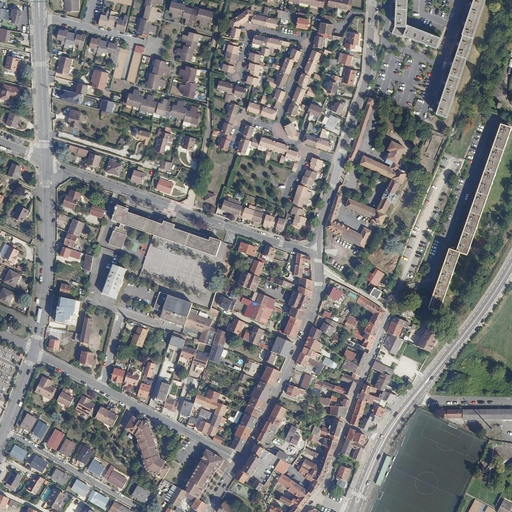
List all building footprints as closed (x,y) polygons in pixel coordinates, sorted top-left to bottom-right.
[(64,0),(65,12),(79,11),(77,0),(64,0)] [(144,0),(144,4),(146,5),(142,20),(140,19),(137,33),(148,36),(148,33),(154,34),(155,27),(150,26),(151,22),(153,23),(154,19),(159,20),(161,13),(156,12),(157,7),(155,7),(156,3),(161,4),(161,0),(144,0)] [(349,0),(339,0),(337,8),(347,10),(349,0)] [(407,0),(395,0),(394,27),(392,34),(402,38),(403,36),(436,48),(440,38),(406,25),(407,0)] [(473,0),(462,35),(463,36),(437,115),(448,118),(474,38),(473,38),(485,0),(473,0)] [(185,4),(171,1),(169,12),(173,13),(172,18),(179,19),(180,15),(184,15),(183,17),(187,18),(186,23),(192,25),(193,20),(196,21),(197,19),(201,20),(199,25),(206,26),(207,21),(211,22),(213,11),(199,7),(199,9),(184,5),(185,4)] [(26,10),(17,9),(15,21),(25,23),(26,10)] [(290,11),(283,10),(282,18),(280,25),(288,26),(290,11)] [(99,15),(97,26),(106,28),(106,27),(115,28),(114,30),(124,32),(127,17),(123,16),(122,21),(117,20),(118,18),(113,17),(113,12),(109,11),(109,12),(105,12),(104,16),(99,15)] [(251,18),(251,14),(252,12),(243,11),(230,20),(232,27),(230,27),(228,37),(235,39),(238,28),(234,27),(235,25),(237,23),(239,26),(247,19),(246,18),(247,17),(251,18)] [(263,16),(251,14),(251,18),(250,22),(262,24),(263,16)] [(278,19),(267,17),(265,25),(276,28),(278,19)] [(309,20),(298,18),(296,27),(307,29),(309,20)] [(335,24),(322,21),(320,32),(333,34),(335,24)] [(10,29),(0,26),(0,37),(8,39),(10,29)] [(67,32),(57,29),(55,40),(60,41),(59,47),(63,48),(63,49),(67,50),(68,45),(73,46),(74,45),(78,45),(77,51),(82,52),(85,36),(76,34),(76,35),(67,33),(67,32)] [(187,42),(186,45),(184,45),(183,49),(178,48),(176,55),(181,56),(180,60),(190,62),(193,49),(195,49),(199,35),(189,32),(188,35),(183,34),(181,40),(187,42)] [(351,33),(349,43),(346,42),(345,47),(355,49),(356,45),(358,46),(359,40),(360,34),(351,33)] [(265,37),(255,35),(253,42),(264,44),(265,37)] [(327,37),(319,35),(317,46),(325,48),(327,37)] [(100,39),(91,37),(88,48),(93,49),(91,55),(99,56),(100,53),(105,54),(106,52),(111,53),(109,59),(114,60),(118,44),(108,41),(108,43),(100,40),(100,39)] [(283,41),(273,39),(271,46),(282,48),(283,44),(283,41)] [(228,41),(226,50),(236,52),(238,46),(236,45),(236,43),(228,41)] [(120,49),(113,78),(120,80),(128,51),(129,46),(125,45),(124,50),(120,49)] [(144,48),(135,45),(126,82),(134,83),(141,52),(143,52),(144,48)] [(304,50),(295,47),(291,58),(297,60),(300,61),(304,50)] [(236,52),(226,50),(224,57),(225,57),(225,60),(233,62),(233,59),(235,59),(236,52)] [(316,50),(312,60),(319,62),(322,53),(316,50)] [(251,59),(250,62),(259,64),(261,55),(250,52),(249,58),(251,59)] [(347,54),(342,52),(342,54),(339,53),(335,62),(347,66),(349,62),(350,57),(346,56),(347,54)] [(22,56),(10,54),(8,68),(20,70),(22,56)] [(69,76),(73,59),(64,57),(63,61),(64,61),(61,74),(69,76)] [(291,58),(288,57),(284,67),(292,70),(297,60),(291,58)] [(157,89),(157,86),(163,87),(164,81),(159,80),(160,76),(162,77),(163,73),(168,74),(170,67),(165,66),(166,62),(155,59),(152,73),(149,73),(146,86),(157,89)] [(224,63),(223,62),(221,69),(232,72),(234,65),(232,65),(233,62),(225,60),(224,63)] [(319,62),(312,60),(308,69),(315,72),(319,62)] [(259,64),(250,62),(249,68),(251,68),(251,72),(259,74),(261,65),(259,64)] [(176,84),(175,90),(180,91),(179,95),(191,98),(194,84),(192,83),(196,69),(188,67),(187,71),(182,70),(180,76),(185,77),(184,81),(182,81),(181,85),(176,84)] [(354,79),(356,71),(346,69),(344,79),(341,78),(340,84),(352,87),(354,79)] [(291,73),(282,70),(279,79),(287,82),(291,73)] [(105,90),(109,74),(96,71),(94,76),(96,76),(93,87),(105,90)] [(249,75),(247,82),(258,84),(260,78),(258,77),(259,74),(251,72),(250,76),(249,75)] [(312,75),(305,72),(300,82),(308,86),(312,75)] [(327,92),(329,93),(329,94),(332,95),(333,93),(334,94),(335,92),(337,83),(336,83),(337,77),(332,76),(330,82),(330,81),(327,92)] [(229,82),(219,79),(216,87),(227,90),(229,82)] [(23,87),(6,84),(4,97),(14,100),(15,95),(22,96),(23,87)] [(89,86),(80,84),(77,93),(80,94),(86,96),(89,86)] [(247,88),(236,85),(234,93),(245,96),(247,88)] [(288,91),(280,87),(276,98),(280,100),(283,101),(284,101),(288,91)] [(144,98),(140,97),(142,91),(135,89),(133,95),(129,94),(126,105),(141,109),(141,111),(154,114),(157,103),(154,102),(155,97),(149,95),(147,101),(143,100),(144,98)] [(303,102),(307,92),(299,89),(295,99),(303,102)] [(78,103),(80,94),(77,93),(64,90),(62,99),(78,103)] [(373,100),(369,98),(348,160),(352,161),(355,153),(373,100)] [(112,112),(115,102),(102,99),(100,109),(112,112)] [(159,104),(156,115),(170,118),(170,116),(184,120),(183,122),(198,125),(201,114),(197,113),(199,108),(192,106),(191,112),(188,111),(188,109),(184,108),(185,102),(179,101),(178,107),(173,105),(173,107),(169,106),(170,101),(165,99),(163,104),(159,104)] [(262,105),(251,101),(248,109),(259,113),(262,105)] [(230,102),(226,116),(235,119),(239,105),(232,102),(230,102)] [(301,106),(293,102),(289,111),(296,115),(301,106)] [(345,105),(337,102),(332,111),(340,115),(345,105)] [(320,118),(324,108),(313,104),(309,114),(320,118)] [(275,109),(265,106),(262,114),(273,117),(275,109)] [(21,114),(11,111),(7,123),(16,127),(21,114)] [(78,127),(82,113),(72,111),(70,120),(72,120),(71,125),(78,127)] [(339,119),(332,115),(327,124),(334,127),(336,123),(339,119)] [(235,119),(226,116),(221,132),(224,133),(229,134),(235,119)] [(300,139),(302,132),(298,130),(293,120),(285,124),(291,134),(294,133),(295,134),(293,137),(300,139)] [(255,125),(247,123),(244,133),(252,136),(255,125)] [(500,124),(456,251),(460,252),(467,255),(511,128),(500,124)] [(155,135),(142,131),(139,140),(146,142),(145,146),(151,147),(155,135)] [(169,140),(169,139),(173,140),(174,135),(160,131),(159,136),(162,137),(162,138),(169,140)] [(229,134),(224,133),(220,147),(228,149),(232,135),(229,134)] [(272,138),(263,135),(260,142),(269,146),(272,138)] [(321,139),(311,135),(308,144),(318,147),(321,139)] [(188,137),(186,144),(197,147),(198,139),(188,137)] [(169,140),(162,138),(158,151),(165,153),(169,140)] [(259,148),(260,139),(253,138),(252,147),(259,148)] [(287,144),(276,140),(274,147),(284,151),(287,144)] [(337,145),(324,140),(321,149),(335,154),(337,145)] [(249,144),(241,141),(238,151),(246,153),(249,144)] [(390,152),(384,167),(363,157),(359,165),(391,180),(385,191),(384,191),(380,199),(381,200),(375,212),(347,199),(343,208),(371,220),(368,225),(373,227),(374,224),(380,227),(385,216),(382,215),(388,203),(389,204),(393,195),(398,183),(401,185),(406,174),(399,170),(399,168),(400,166),(399,164),(398,163),(405,148),(392,142),(388,151),(390,152)] [(90,151),(80,148),(78,154),(88,157),(90,151)] [(296,160),(297,158),(301,159),(303,155),(299,153),(299,152),(289,148),(287,155),(286,156),(296,160)] [(93,152),(89,163),(94,165),(99,167),(103,157),(101,157),(102,154),(93,152)] [(176,158),(166,155),(164,162),(174,165),(176,158)] [(123,165),(118,164),(119,160),(111,157),(110,161),(111,162),(108,171),(114,173),(120,176),(123,165)] [(325,162),(316,159),(313,166),(312,168),(320,171),(321,169),(323,169),(325,162)] [(26,170),(18,167),(13,178),(21,181),(26,170)] [(307,177),(318,180),(321,172),(320,171),(312,168),(311,171),(309,170),(307,177)] [(146,174),(136,171),(133,180),(137,182),(142,184),(146,174)] [(307,177),(306,176),(303,186),(311,189),(311,187),(314,188),(316,181),(318,182),(318,180),(307,177)] [(176,186),(162,181),(158,192),(165,194),(172,197),(176,186)] [(301,185),(297,194),(310,199),(312,194),(310,193),(311,189),(303,186),(301,185)] [(67,196),(78,200),(80,201),(82,194),(71,189),(67,196)] [(214,206),(218,195),(208,192),(204,202),(214,206)] [(310,199),(297,194),(294,203),(296,204),(304,207),(305,204),(308,205),(310,199)] [(339,196),(336,194),(325,228),(362,251),(371,234),(362,230),(359,237),(331,220),(337,206),(339,196)] [(78,200),(67,196),(65,201),(64,205),(74,209),(78,200)] [(230,212),(235,199),(229,197),(227,201),(225,200),(222,209),(230,212)] [(235,199),(230,212),(239,215),(242,206),(240,205),(241,201),(235,199)] [(304,207),(296,204),(292,214),(297,216),(303,218),(305,211),(303,211),(304,207)] [(90,214),(103,219),(107,210),(93,205),(90,214)] [(208,241),(205,239),(205,237),(205,235),(179,226),(178,230),(173,228),(174,225),(163,221),(162,224),(127,212),(128,209),(117,205),(116,208),(112,220),(120,223),(119,228),(115,226),(114,231),(113,230),(112,232),(108,244),(121,249),(126,237),(126,235),(125,235),(127,231),(122,229),(123,224),(215,257),(220,245),(221,241),(210,237),(208,241)] [(250,219),(254,207),(248,205),(247,208),(245,207),(242,216),(250,219)] [(254,207),(250,219),(259,222),(262,213),(259,212),(260,209),(254,207)] [(32,213),(22,208),(16,220),(26,225),(32,213)] [(274,216),(271,215),(271,214),(265,213),(262,224),(268,226),(268,225),(271,226),(274,216)] [(278,217),(278,218),(274,216),(271,226),(275,227),(275,228),(281,230),(285,219),(278,217)] [(303,218),(297,216),(293,225),(301,228),(301,225),(304,226),(307,220),(303,218)] [(84,223),(75,219),(70,233),(79,236),(84,223)] [(79,237),(68,234),(65,244),(74,247),(76,239),(78,239),(79,237)] [(256,260),(257,260),(260,253),(256,252),(257,248),(249,245),(242,242),(239,250),(254,256),(253,259),(256,260)] [(20,252),(5,245),(0,255),(0,256),(15,263),(20,252)] [(272,248),(267,246),(263,258),(273,261),(277,250),(272,248)] [(71,249),(64,247),(61,256),(67,258),(68,255),(69,256),(71,249)] [(439,311),(460,252),(456,251),(449,248),(429,308),(439,311)] [(311,258),(297,253),(295,274),(302,277),(303,269),(304,262),(311,264),(311,258)] [(93,256),(86,254),(83,268),(91,271),(91,266),(93,256)] [(251,274),(257,277),(263,263),(257,260),(256,260),(251,274)] [(114,265),(111,272),(103,292),(116,297),(120,286),(121,286),(123,282),(122,282),(123,277),(124,275),(126,270),(117,266),(114,265)] [(370,283),(379,287),(385,272),(377,268),(378,267),(376,266),(373,273),(366,270),(363,276),(371,280),(370,283)] [(62,275),(74,276),(75,268),(63,267),(62,275)] [(23,276),(12,272),(7,283),(18,288),(23,276)] [(264,279),(245,272),(240,285),(258,292),(264,279)] [(302,277),(301,277),(295,274),(294,277),(300,279),(295,291),(307,296),(311,297),(312,293),(313,281),(302,277)] [(279,285),(289,290),(292,283),(283,280),(283,281),(276,278),(275,280),(268,277),(268,278),(265,276),(264,279),(279,285)] [(71,285),(63,284),(61,293),(69,295),(71,285)] [(380,291),(372,287),(369,295),(376,299),(380,291)] [(330,293),(328,295),(338,301),(342,293),(334,288),(333,290),(332,290),(330,293)] [(16,294),(6,289),(1,301),(11,305),(16,294)] [(295,291),(293,290),(288,304),(292,306),(305,311),(308,304),(311,297),(307,296),(295,291)] [(160,317),(184,326),(190,308),(192,302),(160,292),(154,308),(162,311),(160,317)] [(279,301),(258,293),(255,302),(275,310),(279,301)] [(364,307),(367,301),(360,296),(357,302),(364,307)] [(244,317),(268,327),(275,310),(255,302),(245,297),(243,302),(249,305),(244,317)] [(78,301),(60,298),(57,312),(56,321),(74,326),(78,301)] [(233,301),(224,298),(221,307),(230,310),(230,309),(233,301)] [(369,323),(378,328),(384,313),(367,301),(364,307),(372,313),(369,323)] [(303,316),(305,311),(292,306),(288,316),(290,316),(301,321),(303,316)] [(197,310),(190,308),(184,326),(202,332),(199,340),(200,342),(212,345),(217,327),(210,325),(212,319),(208,317),(196,313),(197,310)] [(92,317),(85,316),(80,343),(88,344),(92,317)] [(298,330),(301,321),(290,316),(283,333),(294,338),(298,330)] [(352,330),(354,331),(359,321),(352,317),(347,328),(352,330)] [(407,323),(394,317),(391,323),(402,328),(405,329),(407,323)] [(244,322),(234,318),(229,329),(238,333),(244,322)] [(362,339),(363,335),(360,334),(364,323),(359,321),(354,331),(352,330),(350,337),(361,342),(362,339)] [(364,333),(374,338),(378,328),(369,323),(364,333)] [(402,328),(391,323),(387,333),(391,335),(400,339),(401,337),(399,336),(402,328)] [(340,331),(327,324),(325,328),(323,332),(335,339),(340,331)] [(141,347),(148,330),(137,326),(131,343),(141,347)] [(262,330),(254,326),(248,340),(265,348),(267,346),(257,341),(262,330)] [(322,332),(313,326),(311,331),(308,336),(317,342),(322,332)] [(56,328),(48,327),(46,338),(50,339),(52,330),(55,330),(56,328)] [(437,333),(425,327),(416,346),(428,352),(437,333)] [(214,345),(223,348),(228,332),(219,329),(214,345)] [(174,331),(172,335),(185,340),(186,336),(174,331)] [(364,340),(372,343),(374,338),(364,333),(363,335),(362,339),(364,340)] [(185,340),(172,335),(169,344),(182,349),(183,347),(185,340)] [(395,356),(403,340),(400,339),(391,335),(386,347),(389,349),(388,353),(395,356)] [(320,343),(317,342),(308,336),(306,341),(303,346),(316,352),(320,343)] [(293,343),(277,337),(271,351),(280,355),(286,358),(289,350),(293,343)] [(61,341),(51,339),(49,349),(59,351),(61,341)] [(361,348),(369,351),(372,343),(364,340),(361,348)] [(223,348),(214,345),(209,360),(220,363),(225,349),(223,348)] [(321,355),(316,352),(303,346),(302,349),(300,352),(309,356),(318,361),(321,355)] [(197,351),(183,347),(182,349),(178,361),(187,363),(188,359),(194,361),(197,353),(197,351)] [(344,359),(361,370),(368,355),(359,352),(358,354),(346,348),(341,357),(344,359)] [(269,350),(264,362),(274,366),(275,363),(276,364),(278,360),(280,355),(269,350)] [(307,361),(309,356),(300,352),(298,358),(295,363),(303,367),(302,369),(304,369),(306,366),(309,367),(311,363),(307,361)] [(208,357),(197,353),(194,361),(193,363),(205,367),(208,357)] [(95,356),(83,354),(81,363),(93,364),(95,356)] [(350,376),(357,380),(361,370),(344,359),(340,368),(349,372),(349,371),(352,372),(350,376)] [(394,370),(374,362),(371,368),(391,376),(394,370)] [(154,364),(148,363),(144,376),(150,378),(154,364)] [(348,382),(355,385),(357,380),(350,376),(323,363),(321,369),(348,382)] [(280,371),(268,366),(261,381),(273,387),(277,379),(280,371)] [(131,372),(128,371),(124,385),(128,387),(129,383),(138,385),(141,375),(136,374),(138,369),(132,368),(131,372)] [(124,372),(115,369),(112,380),(117,382),(121,383),(124,372)] [(248,376),(241,373),(238,380),(246,383),(248,376)] [(300,390),(307,392),(312,377),(305,375),(303,382),(300,390)] [(43,376),(35,391),(50,399),(56,389),(49,385),(51,381),(43,376)] [(322,383),(351,396),(355,385),(348,382),(345,389),(321,377),(320,382),(322,383)] [(387,380),(381,377),(377,386),(383,389),(387,380)] [(413,381),(405,377),(403,382),(412,386),(413,381)] [(170,385),(161,381),(155,401),(157,402),(164,404),(170,385)] [(273,387),(261,381),(257,389),(253,397),(265,403),(269,395),(273,387)] [(150,386),(141,383),(138,395),(142,396),(147,397),(150,386)] [(233,383),(231,388),(242,393),(244,388),(233,383)] [(362,388),(361,391),(366,393),(367,390),(377,394),(379,390),(363,384),(361,388),(362,388)] [(296,397),(299,389),(289,386),(288,390),(287,394),(296,397)] [(64,387),(57,400),(69,407),(74,398),(68,395),(70,391),(64,387)] [(229,405),(197,390),(193,404),(197,406),(199,406),(199,404),(209,408),(211,402),(220,406),(216,414),(224,417),(229,405)] [(366,393),(361,391),(358,399),(366,402),(369,394),(366,393)] [(392,395),(383,392),(380,399),(381,399),(388,402),(391,403),(398,398),(392,395)] [(331,401),(335,403),(339,396),(331,394),(329,400),(331,401)] [(83,395),(76,408),(89,415),(95,405),(90,402),(91,400),(83,395)] [(179,401),(167,397),(163,408),(170,410),(176,412),(179,401)] [(265,403),(253,397),(249,405),(261,411),(263,407),(265,403)] [(339,405),(347,407),(349,400),(343,398),(342,403),(340,402),(339,405)] [(366,402),(358,399),(350,424),(357,427),(361,418),(366,402)] [(378,407),(384,410),(388,402),(381,399),(378,407)] [(337,415),(344,418),(347,407),(339,405),(335,403),(331,401),(327,410),(337,415)] [(190,416),(193,404),(184,402),(180,413),(185,415),(190,416)] [(287,409),(277,404),(274,410),(271,416),(282,420),(287,409)] [(261,411),(249,405),(245,413),(246,413),(258,419),(259,415),(261,411)] [(104,422),(111,408),(107,406),(106,409),(101,406),(95,417),(104,422)] [(374,406),(371,414),(381,419),(384,410),(378,407),(374,406)] [(214,420),(216,414),(201,407),(199,413),(214,420)] [(114,410),(111,408),(104,422),(112,427),(118,415),(113,413),(114,410)] [(511,410),(462,411),(462,420),(511,419),(511,410)] [(230,416),(228,420),(238,423),(241,412),(239,411),(236,418),(230,416)] [(442,419),(460,419),(460,411),(445,411),(445,412),(442,412),(442,419)] [(255,424),(258,419),(246,413),(241,425),(252,430),(255,424)] [(36,418),(28,414),(21,426),(29,430),(36,418)] [(224,417),(216,414),(214,420),(212,424),(208,433),(215,437),(219,428),(224,417)] [(378,425),(381,419),(371,414),(368,421),(378,425)] [(333,424),(341,427),(344,418),(337,415),(335,419),(333,424)] [(282,420),(271,416),(269,419),(267,422),(273,425),(278,426),(282,420)] [(154,471),(164,478),(170,468),(164,464),(166,461),(164,460),(161,457),(149,425),(142,422),(142,423),(140,421),(133,417),(125,430),(136,436),(144,458),(143,459),(146,468),(153,473),(154,471)] [(199,420),(191,418),(188,427),(196,429),(199,420)] [(203,431),(208,433),(212,424),(203,420),(199,429),(203,431)] [(365,420),(361,429),(367,432),(371,423),(365,420)] [(48,426),(41,422),(33,434),(41,438),(48,426)] [(267,436),(273,425),(267,422),(265,428),(262,433),(267,436)] [(318,426),(338,438),(341,427),(333,424),(331,429),(319,423),(318,426)] [(297,426),(292,424),(289,430),(295,433),(297,426)] [(327,438),(337,442),(338,438),(318,426),(313,424),(310,432),(317,434),(319,429),(328,435),(327,438)] [(252,430),(241,425),(235,435),(236,436),(247,440),(250,435),(252,430)] [(278,426),(273,425),(267,436),(262,433),(260,437),(258,441),(263,444),(270,442),(278,426)] [(219,428),(213,441),(225,446),(228,440),(222,437),(225,430),(219,428)] [(58,430),(49,445),(55,449),(64,434),(58,430)] [(295,433),(289,430),(285,439),(296,443),(297,440),(293,439),(295,433)] [(350,430),(346,439),(352,441),(355,431),(350,430)] [(313,441),(317,434),(310,432),(307,438),(313,441)] [(366,437),(357,434),(355,439),(357,439),(356,442),(357,443),(363,445),(366,437)] [(243,446),(247,440),(236,436),(230,448),(240,452),(243,446)] [(325,446),(323,453),(324,453),(332,456),(337,442),(327,438),(321,436),(319,441),(324,442),(323,445),(325,446)] [(346,439),(340,453),(347,456),(352,441),(346,439)] [(68,440),(61,452),(68,456),(75,444),(68,440)] [(366,446),(363,445),(357,443),(353,452),(354,452),(351,458),(359,462),(366,446)] [(253,448),(251,453),(252,453),(260,458),(265,449),(255,444),(253,448)] [(27,452),(16,445),(11,453),(22,460),(27,452)] [(85,448),(77,460),(84,464),(92,452),(85,448)] [(224,459),(206,449),(201,458),(202,459),(186,486),(189,488),(186,491),(169,481),(168,482),(174,486),(174,487),(176,488),(167,504),(175,510),(184,494),(196,501),(192,508),(195,509),(193,511),(202,511),(207,505),(198,499),(200,495),(202,496),(205,491),(206,490),(203,488),(214,470),(216,471),(217,468),(219,469),(219,467),(224,459)] [(278,449),(275,454),(283,459),(286,453),(278,449)] [(308,474),(321,482),(325,475),(331,458),(323,455),(324,453),(323,453),(313,449),(312,452),(322,456),(320,460),(318,460),(318,461),(320,462),(319,463),(303,461),(298,468),(308,474)] [(260,458),(252,453),(250,457),(247,461),(257,467),(262,459),(260,458)] [(48,463),(36,456),(30,466),(42,473),(48,463)] [(105,466),(93,460),(88,469),(99,476),(105,466)] [(257,467),(247,461),(241,471),(249,475),(252,476),(257,467)] [(350,468),(340,465),(335,476),(337,477),(337,479),(335,484),(342,487),(350,468)] [(127,478),(113,471),(115,468),(111,466),(105,477),(108,479),(108,481),(122,488),(127,478)] [(69,476),(56,469),(51,478),(63,486),(69,476)] [(249,475),(241,471),(239,471),(237,475),(234,479),(244,482),(249,475)] [(23,477),(14,472),(7,484),(16,489),(23,477)] [(299,497),(305,489),(282,473),(278,480),(289,490),(299,497)] [(299,497),(307,502),(313,493),(320,484),(321,482),(308,474),(305,478),(312,483),(311,484),(312,485),(308,491),(305,489),(299,497)] [(36,497),(46,481),(39,477),(36,481),(35,480),(32,485),(33,485),(32,487),(31,487),(28,492),(36,497)] [(244,482),(234,479),(229,488),(238,491),(240,488),(242,489),(243,487),(251,490),(248,494),(255,496),(260,489),(253,486),(244,482)] [(264,482),(258,479),(253,486),(260,489),(264,482)] [(90,487),(77,480),(71,490),(84,497),(90,487)] [(335,486),(329,483),(325,489),(333,492),(335,486)] [(149,492),(138,485),(132,494),(144,502),(149,492)] [(65,495),(55,489),(47,503),(57,509),(65,495)] [(110,499),(93,490),(89,499),(104,508),(110,499)] [(10,500),(0,495),(0,507),(5,510),(10,500)] [(288,507),(291,502),(282,496),(279,500),(288,507)] [(291,502),(301,509),(304,505),(307,502),(299,497),(296,502),(293,500),(291,502)] [(476,511),(481,502),(474,499),(466,511),(476,511)] [(220,502),(215,510),(218,511),(217,511),(238,511),(228,505),(230,502),(227,500),(224,503),(220,502)] [(511,505),(511,504),(503,500),(497,511),(499,511),(508,511),(511,507),(511,505)] [(289,511),(298,511),(301,509),(291,502),(288,507),(288,508),(291,510),(289,511)] [(130,511),(115,503),(110,510),(113,511),(130,511)]
